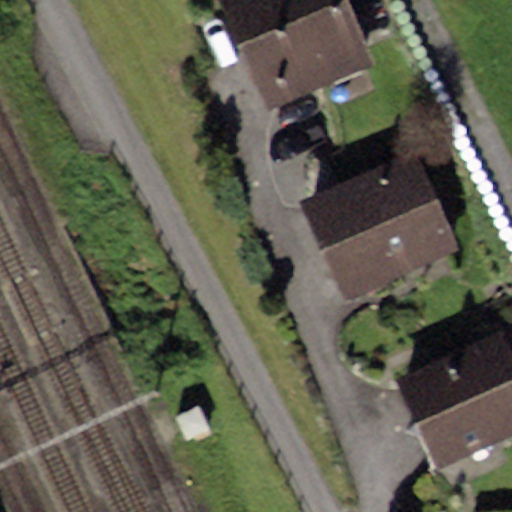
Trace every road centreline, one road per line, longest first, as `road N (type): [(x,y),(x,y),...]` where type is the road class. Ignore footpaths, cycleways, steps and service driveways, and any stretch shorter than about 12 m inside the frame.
road 1 (unclassified): [(41,0),(313,511)]
road 2 (track): [(511,202),(415,0)]
